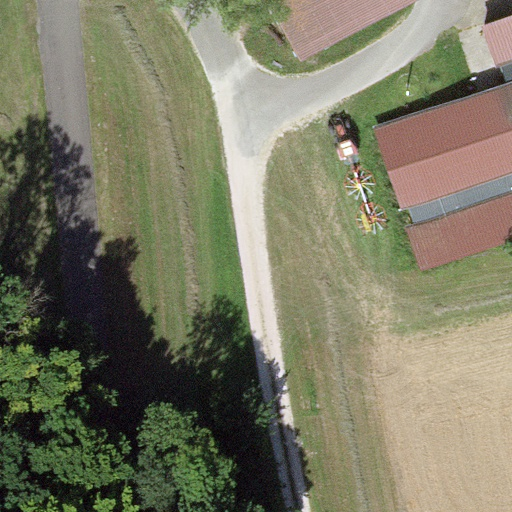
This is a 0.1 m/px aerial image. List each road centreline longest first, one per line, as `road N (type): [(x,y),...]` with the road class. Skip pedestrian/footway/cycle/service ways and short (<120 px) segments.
road 1 (residential): [(60,0),(102,511)]
road 2 (track): [(299,511),(238,105)]
